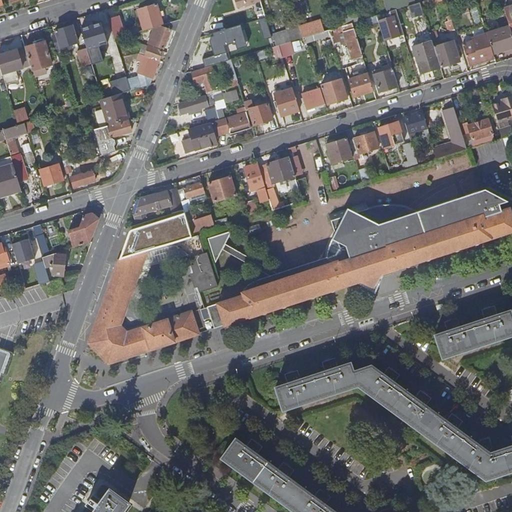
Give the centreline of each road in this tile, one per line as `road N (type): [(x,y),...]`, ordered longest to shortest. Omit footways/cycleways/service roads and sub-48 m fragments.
road 1 (residential): [(127,186),(511,71)]
road 2 (residential): [(137,386),(511,264)]
road 3 (residential): [(53,391),(127,186)]
road 4 (residential): [(127,186),(200,0)]
road 5 (residential): [(137,386),(159,444),(250,511)]
road 6 (residential): [(0,226),(127,186)]
road 7 (residential): [(7,511),(53,391)]
